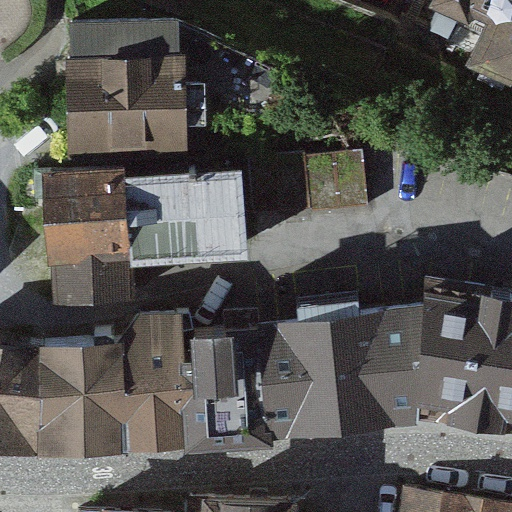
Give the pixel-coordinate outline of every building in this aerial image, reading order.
[(154,0),(181,9),(184,0),(154,0)] [(511,0),(439,0),(431,21),(448,28),(461,1),(466,4),(467,0),(482,0),(499,7),(479,54),(511,68),(511,0)] [(181,19),(73,21),(74,55),(70,55),(71,150),(185,149),(185,147),(204,146),(204,116),(284,115),(283,66),(181,19)] [(305,149),(249,154),(253,211),(311,206),(311,209),(368,204),(363,147),(306,152),(305,149)] [(124,161),(38,168),(40,203),(52,203),(57,297),(132,293),(130,253),(125,174),(124,161)] [(235,168),(125,174),(130,253),(240,245),(235,168)] [(417,401),(511,417),(511,290),(427,277),(425,303),(417,401)] [(416,406),(417,401),(425,303),(260,323),(266,419),(416,406)] [(139,313),(126,338),(130,432),(186,429),(180,324),(192,320),(188,309),(177,309),(177,312),(139,313)] [(266,419),(260,323),(196,327),(198,354),(184,355),(190,437),(266,430),(266,419)] [(130,432),(126,338),(117,339),(112,326),(96,327),(96,338),(45,341),(47,436),(130,432)] [(0,428),(47,436),(45,341),(32,338),(30,353),(0,348),(0,428)] [(511,511),(511,500),(406,484),(402,511),(511,511)] [(291,511),(292,497),(191,494),(190,511),(291,511)]
